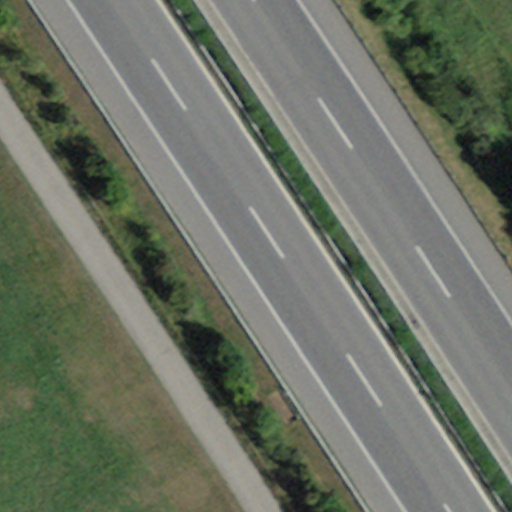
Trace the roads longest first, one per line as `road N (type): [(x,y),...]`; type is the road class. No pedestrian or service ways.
road 1 (motorway): [(101,0),(442,511)]
road 2 (motorway): [(511,402),(240,0)]
road 3 (unclassified): [(0,116),(264,511)]
